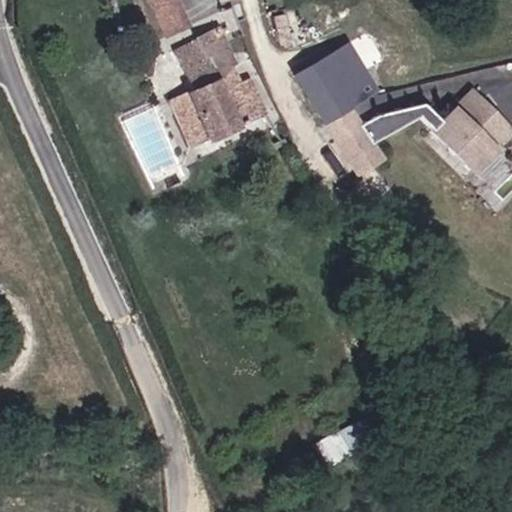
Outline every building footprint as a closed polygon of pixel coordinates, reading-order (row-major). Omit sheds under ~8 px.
[(192,26),(180,0),(146,0),(164,38),(192,26)] [(208,54),(184,67),(192,83),(164,96),(187,144),(267,107),(252,75),(242,78),(233,56),(237,53),(224,24),(199,36),(208,54)] [(175,48),(184,67),(208,54),(199,36),(175,48)] [(387,158),(379,143),(391,134),(424,117),(437,130),(478,171),(511,137),(511,125),(474,87),(441,118),(426,104),(377,114),(365,123),(355,105),(361,102),(355,92),(362,88),(340,50),(293,75),(329,133),(357,175),(387,158)] [(313,442),(327,466),(377,436),(362,412),(313,442)]
